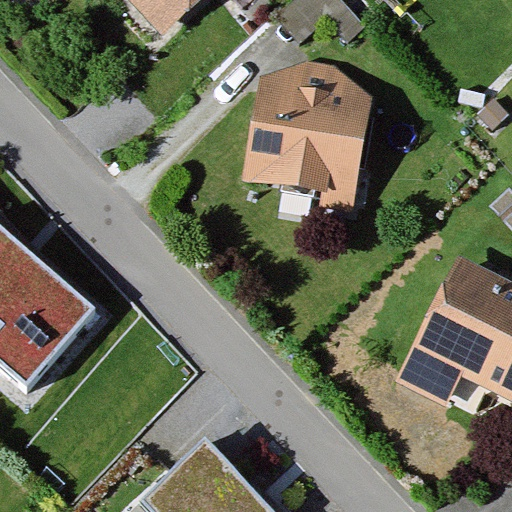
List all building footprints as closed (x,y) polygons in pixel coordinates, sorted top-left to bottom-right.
[(221,0),(110,0),(165,55),(221,0)] [(310,72),(257,103),(244,211),(362,225),(375,116),(332,74),(310,72)] [(152,121),(112,80),(110,89),(79,119),(116,157),(152,121)] [(0,235),(0,236),(13,220),(0,208),(0,235)] [(106,327),(0,236),(0,235),(0,366),(42,402),(106,327)] [(502,275),(436,244),(375,373),(436,402),(448,377),(510,406),(511,401),(511,267),(507,265),(502,275)] [(274,511),(223,452),(153,511),(274,511)]
